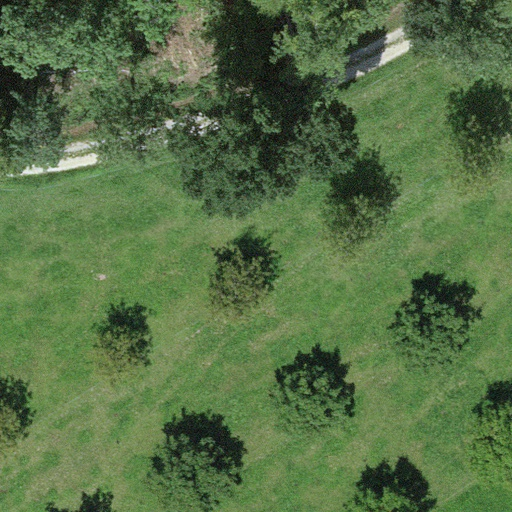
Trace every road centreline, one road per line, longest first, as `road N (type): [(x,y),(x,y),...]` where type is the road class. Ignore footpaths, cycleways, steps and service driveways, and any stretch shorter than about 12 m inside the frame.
road 1 (track): [(459,0),(320,79),(179,131)]
road 2 (track): [(0,164),(41,163),(179,131)]
